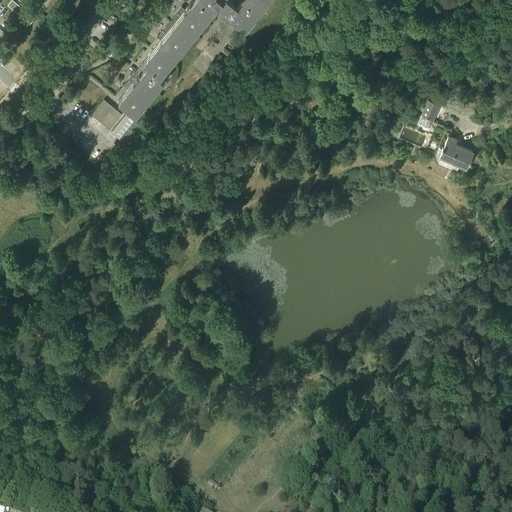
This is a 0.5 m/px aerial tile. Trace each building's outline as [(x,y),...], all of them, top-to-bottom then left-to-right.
[(11,0),(8,5),(19,14),(23,8),(13,0),(11,0)] [(37,0),(33,6),(39,10),(46,0),(37,0)] [(192,0),(143,62),(146,65),(119,99),(136,113),(164,79),(160,76),(219,3),(230,12),(228,14),(246,28),(268,0),(192,0)] [(35,18),(24,9),(19,14),(31,23),(35,18)] [(457,109),(460,103),(448,97),(445,104),(457,109)] [(121,114),(103,99),(92,113),(110,128),(121,114)] [(430,127),(433,121),(439,105),(428,100),(418,122),(430,127)] [(127,112),(111,131),(113,132),(119,137),(127,144),(142,125),(130,114),(127,112)] [(466,167),(473,151),(454,143),(456,138),(449,135),(440,156),(466,167)] [(0,326),(4,330),(11,322),(5,317),(0,322),(0,326)] [(58,395),(92,378),(87,365),(52,384),(58,395)]
